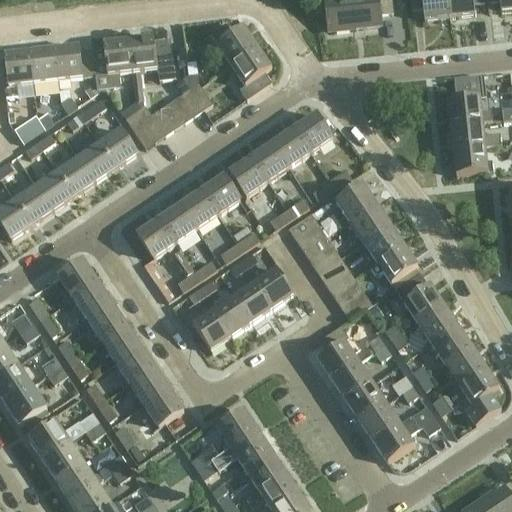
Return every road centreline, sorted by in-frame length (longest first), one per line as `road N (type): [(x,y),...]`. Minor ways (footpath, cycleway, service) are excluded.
road 1 (residential): [(390,508),(285,352),(219,392),(195,389),(88,229)]
road 2 (residential): [(0,31),(248,2),(266,12),(316,79)]
road 3 (residential): [(511,359),(411,193),(316,79)]
road 4 (residential): [(88,229),(316,79)]
road 5 (residential): [(511,59),(316,79)]
road 6 (residential): [(390,508),(511,426)]
